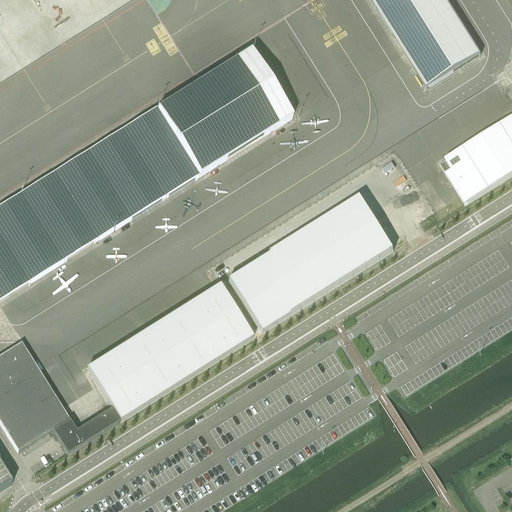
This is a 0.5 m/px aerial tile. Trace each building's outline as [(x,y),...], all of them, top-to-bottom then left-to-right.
[(480,56),(444,0),(369,0),(426,90),(480,56)] [(291,120),(250,54),(156,112),(198,179),(291,120)] [(0,302),(198,179),(156,112),(155,111),(0,208),(0,302)] [(464,207),(470,203),(511,176),(511,119),(444,162),(445,163),(451,173),(445,177),(458,198),(464,207)] [(360,200),(227,283),(260,335),(392,252),(360,200)] [(119,424),(252,341),(246,331),(219,288),(87,371),(111,411),(76,434),(69,422),(52,433),(56,440),(67,457),(119,424)] [(69,422),(20,345),(0,358),(0,426),(17,454),(69,422)] [(0,493),(11,486),(0,468),(0,493)]
